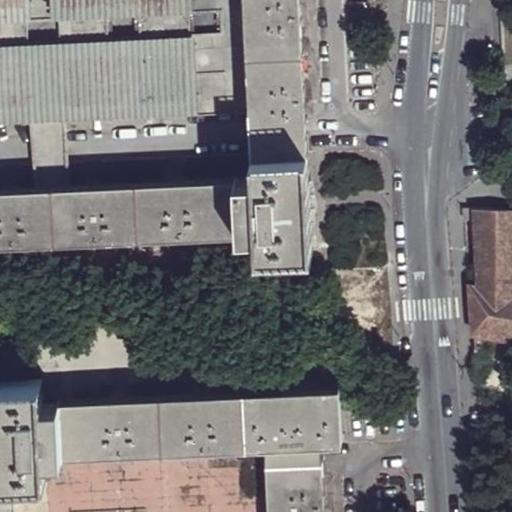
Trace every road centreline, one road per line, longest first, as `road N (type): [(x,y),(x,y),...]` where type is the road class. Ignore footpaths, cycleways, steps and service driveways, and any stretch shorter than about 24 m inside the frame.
road 1 (residential): [(427,208),(446,511)]
road 2 (residential): [(427,208),(461,0)]
road 3 (residential): [(423,0),(416,129),(427,208)]
